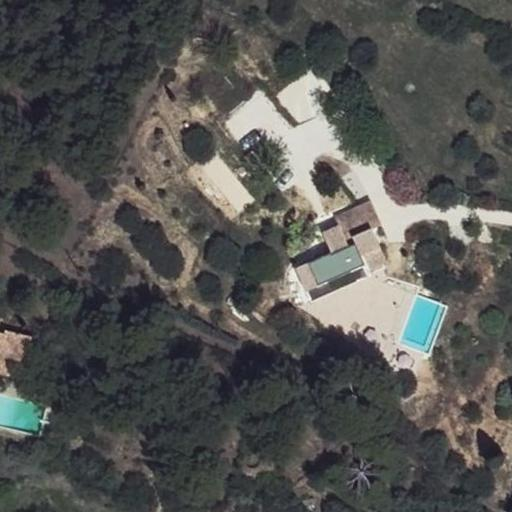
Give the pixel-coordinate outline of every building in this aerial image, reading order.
[(369,194),(348,202),(382,244),(371,221),(382,217),(369,194)] [(382,244),(348,202),(333,209),(336,221),(322,226),(330,244),(318,250),(339,275),(354,266),(351,259),(364,254),(366,262),(384,254),(382,244)] [(339,275),(318,250),(307,255),(318,284),(339,275)] [(0,373),(24,380),(33,337),(12,330),(10,335),(0,332),(0,373)] [(253,500),(247,486),(235,494),(238,500),(241,506),(253,500)] [(238,500),(235,494),(222,500),(226,507),(238,500)] [(319,511),(320,503),(306,501),(305,511),(313,511),(319,511)]
